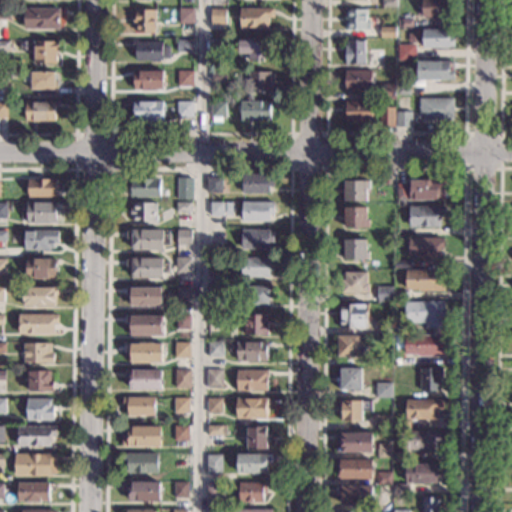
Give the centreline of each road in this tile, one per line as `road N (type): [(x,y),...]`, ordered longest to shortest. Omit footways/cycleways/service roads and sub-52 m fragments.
road 1 (residential): [(88,511),(95,0)]
road 2 (residential): [(478,511),(484,0)]
road 3 (residential): [(311,0),(307,511)]
road 4 (residential): [(511,150),(0,154)]
